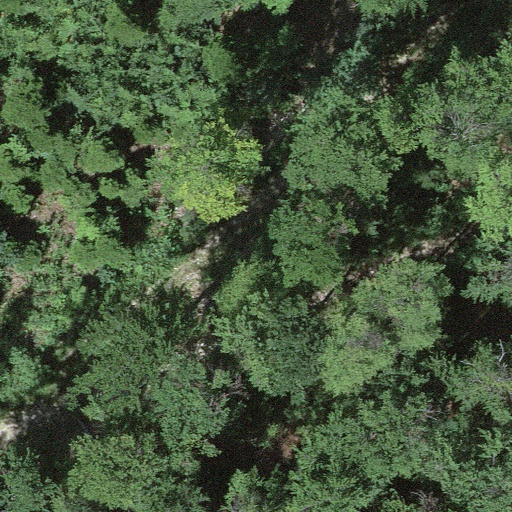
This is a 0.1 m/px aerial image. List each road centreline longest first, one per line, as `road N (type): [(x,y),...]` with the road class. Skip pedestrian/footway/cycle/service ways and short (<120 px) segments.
road 1 (track): [(460,0),(311,149),(0,426)]
road 2 (track): [(511,209),(0,438)]
